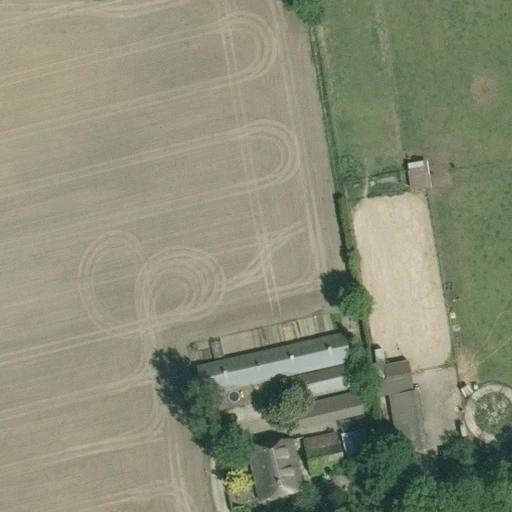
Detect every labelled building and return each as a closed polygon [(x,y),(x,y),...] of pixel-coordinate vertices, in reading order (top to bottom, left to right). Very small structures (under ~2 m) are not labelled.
[(292,403),(355,388),(343,335),(196,368),(202,397),(286,378),(292,403)] [(380,379),(404,378),(403,359),(379,361),(380,379)] [(299,429),(362,415),(357,394),(294,409),(299,429)] [(415,394),(388,398),(397,458),(424,454),(415,394)] [(310,478),(344,471),(336,436),(303,443),(310,478)] [(291,443),(270,448),(281,499),(303,494),(291,443)] [(281,499),(270,448),(248,453),(260,504),(281,499)]
